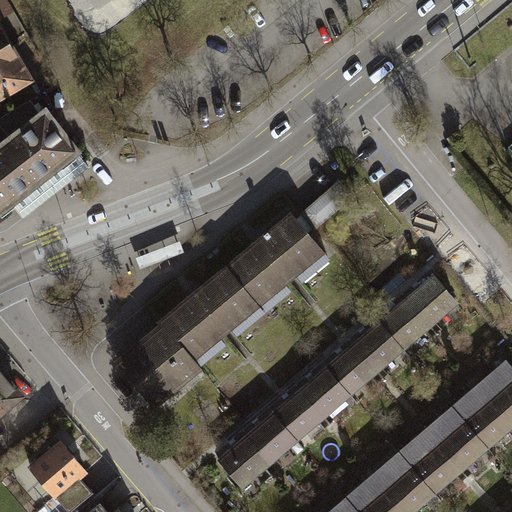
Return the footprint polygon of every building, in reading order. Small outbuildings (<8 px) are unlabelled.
[(0,0),(0,50),(14,42),(28,33),(8,0),(0,0)] [(14,42),(0,50),(0,100),(36,79),(14,42)] [(0,146),(0,222),(88,157),(51,108),(45,114),(34,100),(0,125),(10,139),(0,146)] [(356,172),(304,216),(318,232),(370,187),(356,172)] [(230,267),(271,315),(335,260),(294,213),(230,267)] [(166,321),(207,369),(271,315),(230,267),(166,321)] [(440,280),(413,302),(438,334),(465,311),(440,280)] [(413,302),(385,324),(411,356),(438,334),(413,302)] [(207,369),(166,321),(111,368),(158,424),(214,377),(207,369)] [(385,324),(358,347),(383,378),(411,356),(385,324)] [(358,347),(330,369),(356,400),(383,378),(358,347)] [(511,362),(510,361),(483,384),(511,417),(511,362)] [(0,420),(26,398),(0,367),(0,420)] [(330,369),(303,391),(329,422),(356,400),(330,369)] [(511,417),(483,384),(456,407),(494,451),(511,435),(511,417)] [(303,391),(276,413),(301,444),(329,422),(303,391)] [(456,407),(429,430),(467,474),(494,451),(456,407)] [(276,413),(248,435),(274,467),(301,444),(276,413)] [(429,430),(402,453),(440,497),(467,474),(429,430)] [(248,435),(221,458),(246,489),(274,467),(248,435)] [(63,438),(31,466),(45,483),(33,493),(47,508),(58,498),(62,502),(53,509),(56,511),(68,511),(72,509),(63,498),(93,471),(63,438)] [(402,453),(375,476),(406,511),(421,511),(440,497),(402,453)] [(406,511),(375,476),(348,499),(359,511),(406,511)] [(359,511),(348,499),(332,511),(359,511)]
